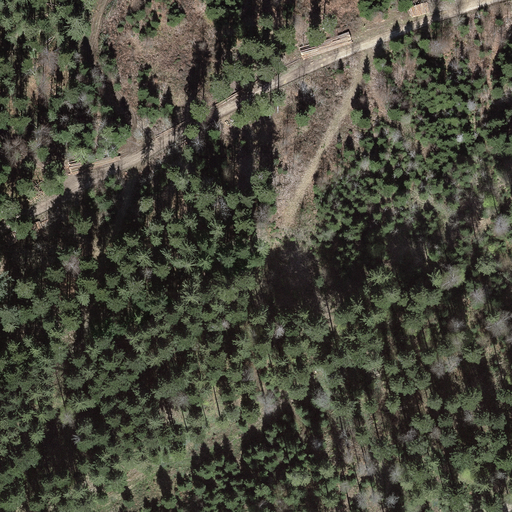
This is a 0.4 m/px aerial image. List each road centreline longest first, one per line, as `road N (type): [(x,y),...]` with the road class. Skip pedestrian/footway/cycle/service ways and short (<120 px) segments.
road 1 (track): [(0,228),(306,70),(485,0)]
road 2 (track): [(376,41),(253,294)]
